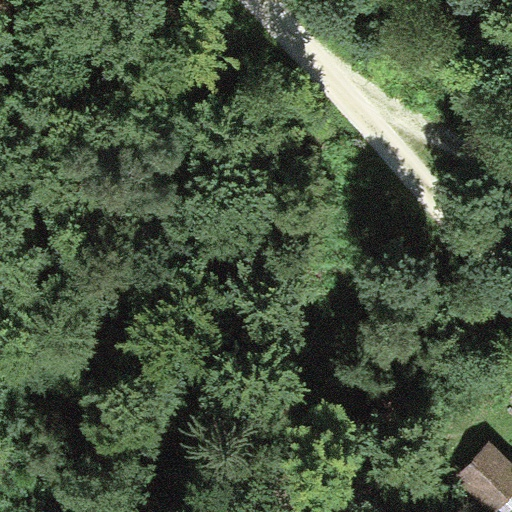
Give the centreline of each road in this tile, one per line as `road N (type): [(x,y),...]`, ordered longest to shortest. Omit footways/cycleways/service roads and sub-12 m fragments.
road 1 (track): [(256,0),(511,291)]
road 2 (track): [(322,71),(511,177)]
